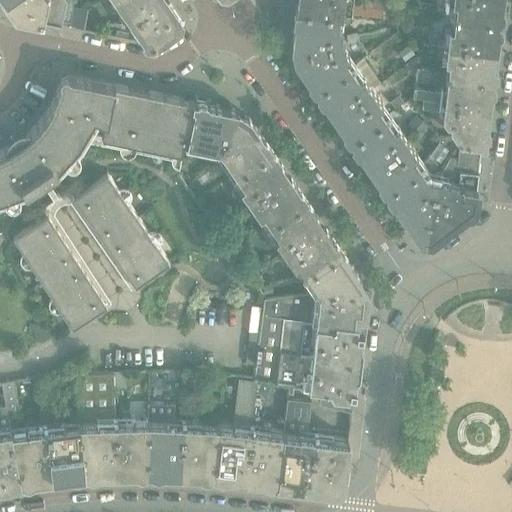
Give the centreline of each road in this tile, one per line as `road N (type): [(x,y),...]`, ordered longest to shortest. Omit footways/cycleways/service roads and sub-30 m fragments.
road 1 (residential): [(407,286),(252,58),(219,30)]
road 2 (residential): [(407,286),(387,318),(362,511)]
road 3 (residential): [(10,46),(153,67),(219,30)]
